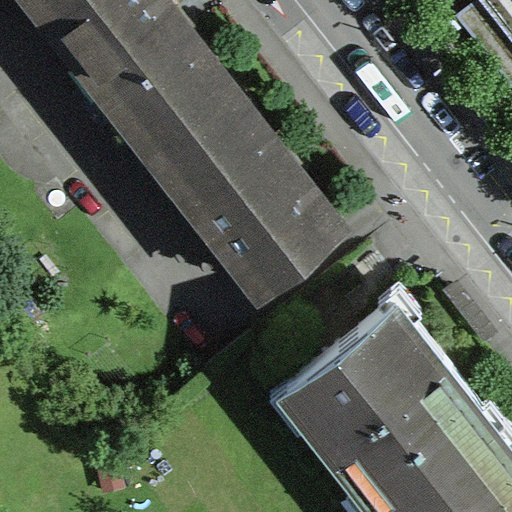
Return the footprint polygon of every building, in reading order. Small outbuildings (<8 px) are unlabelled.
[(53,12),(67,0),(35,0),(44,10),(49,6),(53,12)] [(170,0),(67,0),(53,12),(58,17),(52,21),(92,72),(98,68),(129,108),(123,112),(145,140),(151,136),(155,141),(233,80),(177,8),(170,0)] [(511,0),(470,0),(458,10),(511,78),(511,0)] [(264,280),(342,218),(283,143),(233,80),(155,141),(164,152),(159,157),(198,207),(204,203),(218,221),(213,226),(229,247),(235,242),(240,250),(235,255),(252,276),(258,272),(264,280)] [(366,475),(389,504),(498,419),(422,321),(397,289),(288,375),(312,406),(303,413),(357,482),(366,475)] [(511,511),(511,436),(498,419),(389,504),(395,511),(511,511)]
